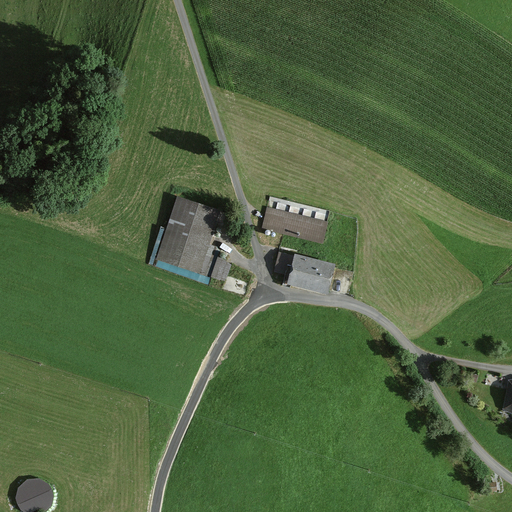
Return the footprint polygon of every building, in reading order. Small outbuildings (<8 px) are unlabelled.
[(221,211),(176,196),(155,259),(207,276),(216,247),(210,245),(221,211)] [(326,223),(268,209),(262,231),(321,245),(326,223)] [(332,265),(279,252),(274,272),(290,275),(288,285),(325,294),(332,265)] [(230,264),(217,257),(211,278),(225,282),(230,264)] [(511,379),(508,381),(503,409),(511,414),(511,379)] [(497,484),(488,485),(489,492),(498,491),(497,484)]
